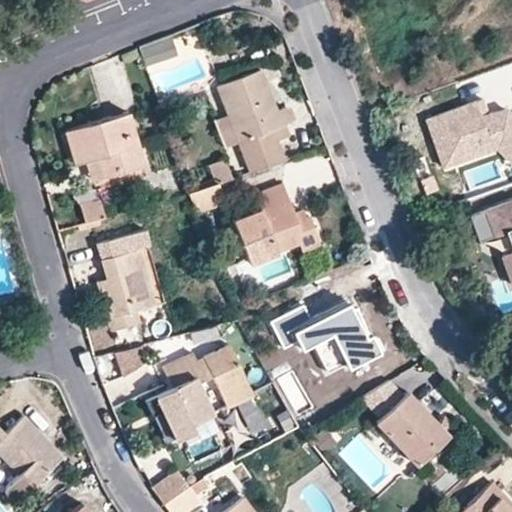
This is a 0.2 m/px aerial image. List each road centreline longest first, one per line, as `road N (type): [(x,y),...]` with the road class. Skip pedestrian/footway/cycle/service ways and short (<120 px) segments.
road 1 (residential): [(511,399),(426,302),(303,0)]
road 2 (residential): [(67,344),(0,82)]
road 3 (residential): [(0,82),(192,0)]
road 4 (residential): [(142,511),(92,417),(67,344)]
